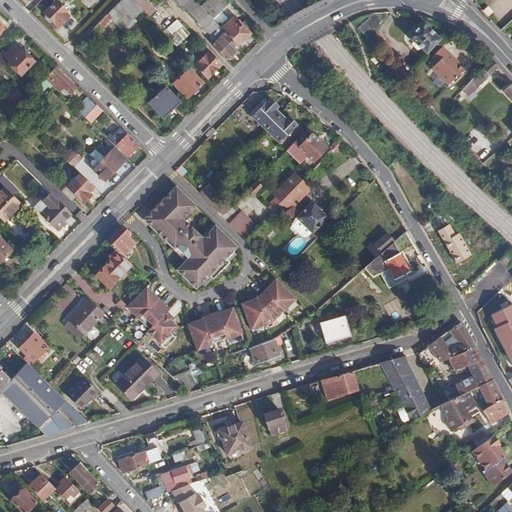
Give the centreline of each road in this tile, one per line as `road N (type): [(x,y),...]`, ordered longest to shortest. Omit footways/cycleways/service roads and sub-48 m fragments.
road 1 (unclassified): [(78,440),(406,342),(463,308)]
road 2 (unclassified): [(463,308),(370,156),(262,57)]
road 3 (secondary): [(163,154),(1,319)]
road 4 (secondary): [(8,326),(170,161)]
road 5 (residential): [(163,154),(7,0)]
road 6 (secondary): [(170,161),(262,57)]
road 7 (secondary): [(262,57),(163,154)]
